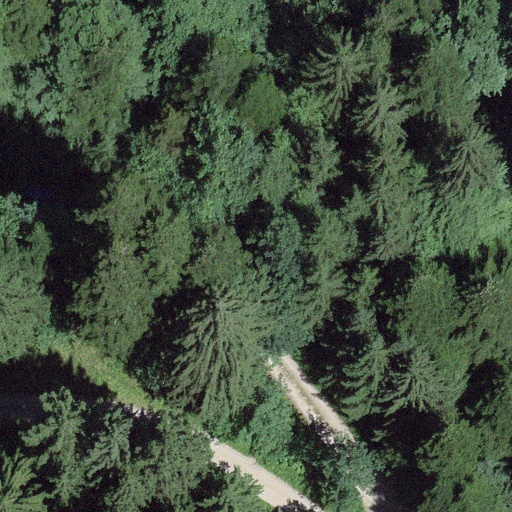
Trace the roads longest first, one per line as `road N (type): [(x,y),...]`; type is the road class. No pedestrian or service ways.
road 1 (track): [(0,207),(37,204),(168,262),(333,407),(411,511)]
road 2 (track): [(307,511),(106,400),(0,404)]
